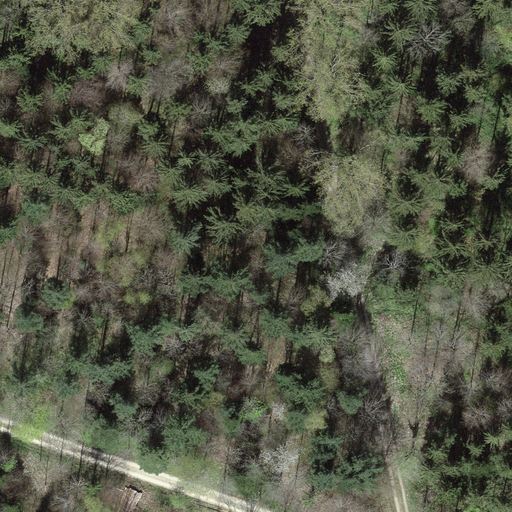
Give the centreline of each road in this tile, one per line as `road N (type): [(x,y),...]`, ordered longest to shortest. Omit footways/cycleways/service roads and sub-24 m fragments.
road 1 (track): [(401,511),(298,0)]
road 2 (track): [(0,424),(263,511)]
road 3 (track): [(0,115),(72,0)]
